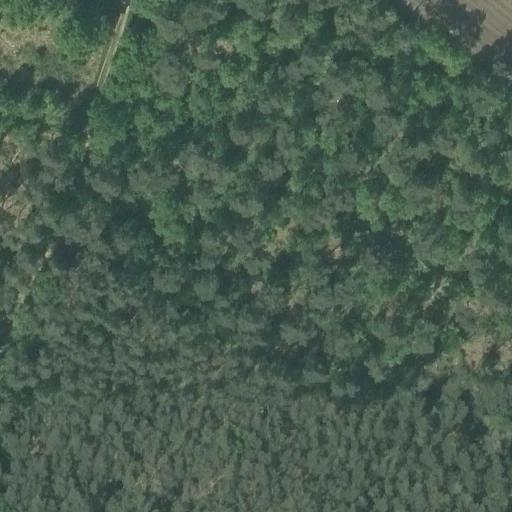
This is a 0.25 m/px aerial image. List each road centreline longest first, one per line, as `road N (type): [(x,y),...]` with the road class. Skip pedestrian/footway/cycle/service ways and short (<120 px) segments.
road 1 (track): [(132,4),(45,230)]
road 2 (track): [(45,230),(0,356)]
